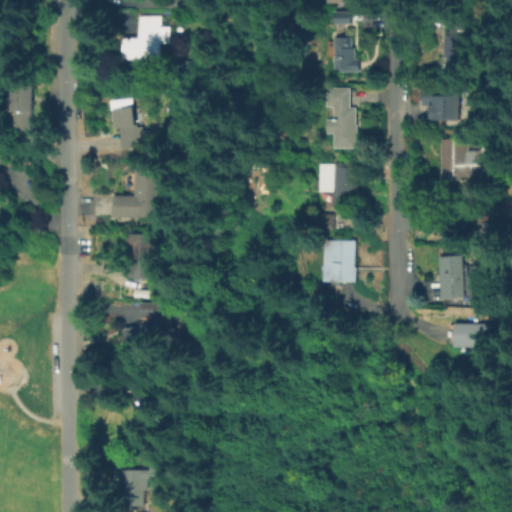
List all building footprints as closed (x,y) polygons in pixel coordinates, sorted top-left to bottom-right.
[(352,25),(337,26),(336,13),(352,12),(352,25)] [(162,15),(162,27),(172,27),(172,43),(162,43),(162,59),(126,59),(126,39),(141,38),(141,15),(162,15)] [(467,18),(467,30),(469,30),(469,45),(477,45),(477,56),(462,57),(462,71),(449,72),(449,56),(447,56),(448,31),(453,31),(453,19),(467,18)] [(354,38),(354,48),(356,48),(357,68),(338,70),(337,38),(354,38)] [(203,60),(203,78),(181,77),(181,60),(203,60)] [(353,87),(353,107),(359,107),(359,124),(360,124),(360,148),(338,148),(337,133),(331,133),(331,88),(353,87)] [(39,88),(40,115),(37,115),(37,130),(23,130),(23,115),(19,115),(18,89),(39,88)] [(449,88),(449,90),(463,90),(463,121),(436,121),(436,120),(430,120),(430,108),(432,108),(432,105),(424,104),(424,88),(449,88)] [(134,99),(137,125),(139,125),(140,129),(144,128),(147,146),(126,149),(124,129),(117,130),(113,101),(134,99)] [(476,139),(477,152),(499,151),(498,178),(471,177),(471,182),(448,181),(448,139),(476,139)] [(361,163),(360,194),(353,193),(352,210),(338,210),(338,206),(335,206),(336,192),(322,192),(323,164),(340,164),(340,162),(361,163)] [(162,169),(161,216),(115,215),(116,194),(137,194),(138,168),(162,169)] [(160,233),(160,277),(131,276),(131,233),(160,233)] [(358,240),(359,267),(360,267),(361,283),(330,283),(328,241),(358,240)] [(471,299),(448,302),(443,258),(466,256),(471,299)] [(511,269),(511,287),(502,287),(502,269),(511,269)] [(163,301),(163,317),(143,316),(144,301),(163,301)] [(148,358),(138,361),(129,328),(173,316),(180,341),(146,350),(148,358)] [(498,323),(499,348),(461,349),(460,323),(498,323)] [(176,415),(141,416),(140,386),(175,385),(176,415)] [(173,463),(173,480),(151,479),(152,462),(173,463)] [(150,469),(150,476),(146,476),(147,503),(121,504),(121,469),(150,469)]
